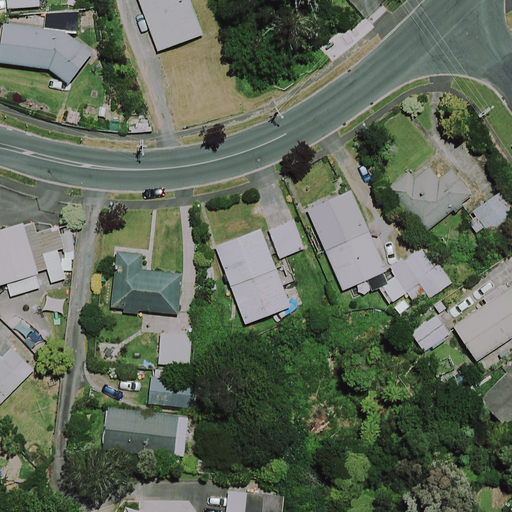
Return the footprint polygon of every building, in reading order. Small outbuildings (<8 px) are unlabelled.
[(13,0),(13,9),(37,9),(37,0),(13,0)] [(201,37),(187,0),(136,0),(156,54),(201,37)] [(60,32),(3,26),(0,57),(0,65),(42,70),(70,87),(92,52),(60,32)] [(437,154),(386,191),(421,239),(461,210),(468,220),(464,223),(474,237),(483,230),(493,244),(511,230),(511,208),(484,170),(461,186),(437,154)] [(385,272),(348,191),(304,210),(341,292),(385,272)] [(303,250),(293,223),(268,232),(278,259),(303,250)] [(48,226),(0,238),(0,241),(13,293),(62,281),(48,226)] [(288,309),(260,232),(215,248),(244,326),(288,309)] [(148,255),(115,253),(111,312),(177,316),(180,276),(146,274),(148,255)] [(444,289),(423,257),(407,267),(402,260),(388,268),(409,300),(423,291),(428,300),(444,289)] [(511,287),(451,328),(474,362),(511,336),(511,287)] [(448,337),(434,316),(409,333),(422,354),(448,337)] [(190,338),(160,335),(157,365),(188,368),(190,338)] [(0,404),(32,372),(10,351),(0,361),(0,404)] [(511,418),(511,381),(506,376),(479,402),(503,427),(511,418)] [(195,382),(150,377),(147,405),(192,410),(195,382)] [(187,418),(106,411),(103,450),(183,457),(187,418)] [(277,511),(279,498),(228,491),(225,511),(277,511)] [(195,511),(189,501),(139,501),(138,511),(136,511),(128,509),(126,511),(195,511)]
